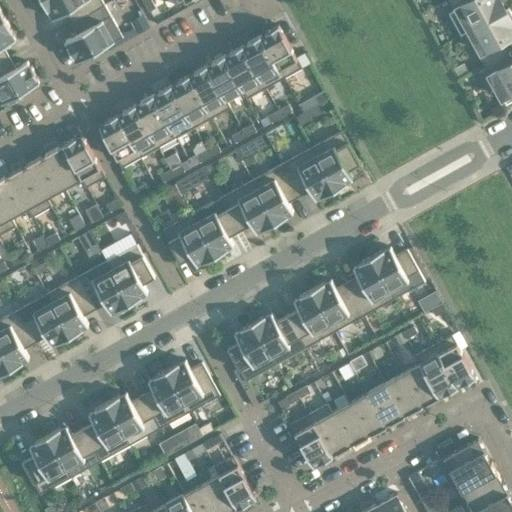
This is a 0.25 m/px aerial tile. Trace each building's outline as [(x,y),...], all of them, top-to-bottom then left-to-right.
[(102,0),(41,0),(47,10),(49,9),(52,16),(53,18),(59,15),(64,12),(65,11),(71,23),(105,4),(102,0)] [(151,0),(142,0),(148,11),(156,7),(151,0)] [(448,12),(460,34),(508,7),(508,6),(504,8),(499,0),(448,0),(453,9),(448,12)] [(477,52),(483,63),(505,51),(499,41),(511,33),(511,13),(508,7),(460,34),(461,34),(469,30),(481,50),(477,52)] [(0,19),(0,60),(9,56),(9,55),(8,54),(4,46),(3,45),(4,44),(5,44),(10,42),(15,39),(14,37),(13,36),(11,30),(12,30),(5,18),(5,17),(0,19)] [(76,59),(77,61),(114,40),(113,39),(103,20),(102,19),(76,33),(65,39),(66,41),(68,44),(66,44),(73,57),(74,56),(76,59)] [(260,34),(259,34),(283,77),(302,67),(278,24),(265,31),(266,33),(261,35),(260,34)] [(242,44),(265,87),(283,77),(259,34),(247,41),(248,43),(243,45),(242,44)] [(225,54),(224,54),(247,97),(265,87),(242,44),(229,51),(230,52),(225,55),(225,54)] [(505,51),(483,63),(505,104),(511,99),(511,61),(511,62),(505,51)] [(207,63),(206,64),(230,107),(230,106),(226,98),(242,89),(247,97),(224,54),(211,61),(212,62),(207,65),(207,63)] [(0,60),(0,103),(39,82),(38,80),(36,77),(38,76),(31,64),(29,65),(28,62),(27,60),(21,63),(16,66),(15,67),(9,56),(0,60)] [(461,63),(452,68),(457,78),(467,72),(461,63)] [(189,73),(188,74),(212,116),(230,107),(206,64),(193,71),(194,72),(190,75),(189,73)] [(171,83),(170,84),(194,126),(212,116),(188,74),(176,81),(176,82),(172,85),(171,83)] [(153,93),(152,93),(176,136),(194,126),(170,84),(158,90),(159,92),(154,94),(153,93)] [(314,96),(318,103),(328,97),(324,90),(314,96)] [(135,103),(134,103),(158,146),(176,136),(152,93),(140,100),(141,102),(136,104),(135,103)] [(117,113),(140,156),(158,146),(134,103),(122,110),(123,112),(118,114),(117,113)] [(288,103),(277,109),(281,116),(292,110),(288,103)] [(281,116),(277,109),(267,115),(271,122),(281,116)] [(307,110),(296,116),(300,123),(311,117),(307,110)] [(140,156),(117,113),(104,120),(105,121),(99,125),(122,166),(140,156)] [(252,123),(242,129),(246,136),(256,130),(252,123)] [(246,136),(242,129),(231,134),(235,141),(246,136)] [(341,129),(311,146),(335,189),(347,182),(346,180),(352,177),(348,169),(360,162),(341,129)] [(76,136),(63,143),(87,185),(105,175),(82,134),(76,137),(76,136)] [(216,142),(206,148),(210,155),(220,149),(216,142)] [(58,146),(45,153),(64,187),(81,177),(86,186),(87,185),(63,143),(62,143),(63,145),(58,147),(58,146)] [(311,146),(281,162),(299,195),(310,189),(315,198),(321,194),(322,196),(335,189),(311,146)] [(210,155),(206,148),(196,154),(199,161),(210,155)] [(40,156),(27,163),(51,205),(52,205),(47,196),(64,187),(45,153),(44,153),(45,154),(41,157),(40,156)] [(181,162),(170,168),(174,175),(185,169),(181,162)] [(281,162),(252,179),(275,222),(288,215),(287,213),(293,210),(288,201),(299,195),(281,162)] [(22,166),(10,172),(33,215),(51,205),(27,163),(27,164),(23,167),(22,166)] [(174,175),(170,168),(160,174),(164,181),(174,175)] [(4,175),(0,177),(0,197),(15,225),(16,225),(11,216),(28,207),(32,215),(33,215),(10,172),(9,173),(10,174),(5,177),(4,175)] [(252,179),(222,195),(240,228),(251,222),(256,230),(262,227),(263,228),(275,222),(252,179)] [(134,188),(138,195),(149,189),(145,182),(134,188)] [(176,183),(168,188),(173,198),(181,194),(176,183)] [(193,211),(192,212),(216,254),(228,247),(227,246),(234,243),(229,234),(240,228),(222,195),(221,196),(227,207),(217,213),(215,210),(198,220),(193,211)] [(0,233),(15,225),(0,197),(0,233)] [(106,203),(110,210),(120,205),(117,198),(106,203)] [(96,203),(85,209),(91,220),(92,222),(103,215),(102,214),(96,203)] [(124,209),(116,214),(121,225),(130,220),(124,209)] [(216,254),(192,212),(162,229),(180,261),(192,255),(196,263),(203,260),(203,261),(216,254)] [(69,222),(73,230),(84,224),(79,216),(69,222)] [(81,231),(89,262),(103,258),(95,228),(81,231)] [(45,237),(49,244),(60,238),(56,231),(45,237)] [(42,234),(32,239),(38,250),(38,251),(48,245),(48,244),(42,234)] [(137,242),(106,259),(130,302),(142,295),(141,294),(148,290),(143,282),(155,275),(137,242)] [(383,248),(371,254),(394,297),(395,297),(391,288),(408,278),(407,276),(419,269),(407,247),(395,254),(390,246),(384,249),(383,248)] [(10,257),(13,264),(24,258),(20,251),(10,257)] [(358,275),(346,281),(365,314),(394,297),(371,254),(358,261),(359,263),(353,266),(358,275)] [(40,257),(31,262),(37,272),(46,267),(40,257)] [(106,259),(76,276),(95,308),(106,302),(110,311),(117,307),(117,309),(130,302),(106,259)] [(76,276),(47,292),(70,335),(83,328),(82,326),(88,323),(84,315),(95,308),(76,276)] [(324,280),(311,287),(335,330),(365,314),(346,281),(335,287),(331,278),(325,282),(324,280)] [(298,307),(287,314),(305,346),(335,330),(311,287),(299,294),(300,296),(294,299),(298,307)] [(435,290),(429,294),(435,304),(441,301),(435,290)] [(47,292),(17,308),(35,341),(46,335),(51,344),(57,340),(58,342),(70,335),(47,292)] [(431,308),(435,315),(446,309),(442,302),(431,308)] [(17,308),(0,317),(0,347),(11,367),(23,361),(23,359),(29,356),(24,347),(35,341),(17,308)] [(264,313),(252,320),(276,363),(276,362),(272,354),(290,344),(288,341),(298,336),(305,347),(305,346),(287,314),(276,320),(271,311),(265,315),(264,313)] [(276,363),(252,320),(240,327),(240,328),(234,332),(239,340),(227,347),(245,380),(276,363)] [(417,332),(413,325),(403,331),(407,338),(417,332)] [(452,333),(433,343),(457,386),(458,386),(457,384),(461,382),(462,383),(475,376),(452,333)] [(433,343),(415,353),(439,396),(440,395),(439,394),(443,392),(444,393),(457,386),(433,343)] [(0,373),(11,367),(0,347),(0,373)] [(419,362),(402,371),(421,406),(422,405),(421,404),(426,401),(426,403),(439,396),(415,353),(414,354),(419,362)] [(178,361),(166,368),(190,410),(220,393),(202,361),(190,367),(185,359),(179,362),(178,361)] [(350,360),(339,367),(345,378),(357,371),(350,360)] [(153,388),(142,394),(160,427),(190,410),(166,368),(154,374),(154,376),(148,379),(153,388)] [(402,371),(384,381),(403,416),(404,415),(403,414),(408,411),(409,413),(421,406),(402,371)] [(384,381),(366,391),(385,426),(386,425),(385,424),(390,421),(391,423),(403,416),(384,381)] [(306,384),(296,390),(300,397),(310,391),(306,384)] [(327,389),(321,392),(326,401),(331,398),(327,389)] [(300,397),(296,390),(285,396),(289,403),(300,397)] [(366,391),(349,401),(367,435),(368,435),(367,434),(372,431),(373,432),(385,426),(366,391)] [(119,394),(107,400),(130,443),(160,427),(142,394),(131,400),(126,392),(120,395),(119,394)] [(93,421),(82,427),(100,460),(130,443),(107,400),(94,407),(95,409),(89,412),(93,421)] [(327,402),(326,403),(350,445),(350,443),(354,441),(355,442),(367,435),(349,401),(331,411),(327,402)] [(326,403),(308,412),(332,455),(332,453),(336,451),(337,452),(350,445),(326,403)] [(332,455),(308,412),(290,423),(312,464),(318,461),(319,462),(332,455)] [(60,426),(47,433),(71,476),(72,476),(67,467),(85,457),(83,455),(94,449),(100,460),(82,427),(71,433),(67,424),(60,428),(60,426)] [(180,430),(170,436),(177,449),(187,443),(180,430)] [(71,476),(47,433),(35,440),(36,442),(29,445),(34,453),(22,460),(40,493),(71,476)] [(202,442),(206,449),(216,443),(212,436),(202,442)] [(436,460),(449,482),(490,459),(478,437),(436,460)] [(233,454),(214,464),(238,507),(250,500),(250,499),(256,495),(233,454)] [(460,503),(502,480),(490,459),(449,482),(456,478),(467,499),(460,503)] [(218,473),(201,483),(217,511),(228,511),(232,510),(232,509),(236,506),(237,507),(238,507),(214,464),(214,465),(218,473)] [(141,475),(130,481),(133,486),(134,488),(145,482),(141,475)] [(460,503),(465,511),(492,511),(511,501),(511,498),(502,480),(460,503)] [(120,487),(124,494),(134,488),(133,486),(130,481),(120,487)] [(415,487),(420,497),(429,493),(423,482),(415,487)] [(217,511),(201,483),(183,492),(194,511),(217,511)] [(408,511),(397,491),(377,502),(382,511),(408,511)] [(194,511),(183,492),(165,502),(170,511),(194,511)] [(429,493),(420,497),(426,508),(435,503),(429,493)] [(84,507),(87,511),(91,511),(99,508),(95,501),(84,507)] [(511,511),(511,501),(492,511),(511,511)] [(59,511),(55,502),(44,508),(46,511),(59,511)] [(144,503),(143,504),(147,511),(170,511),(165,502),(148,511),(144,503)] [(382,511),(377,502),(358,511),(382,511)]
